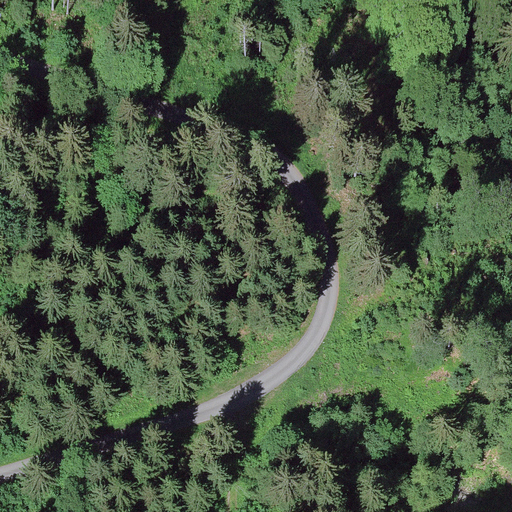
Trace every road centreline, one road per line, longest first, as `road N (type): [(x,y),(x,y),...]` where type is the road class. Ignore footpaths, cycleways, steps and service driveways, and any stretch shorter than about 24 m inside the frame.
road 1 (unclassified): [(0,472),(231,394),(272,371),(316,332),(330,265),(295,175),(260,143),(0,51)]
road 2 (track): [(250,384),(233,511)]
